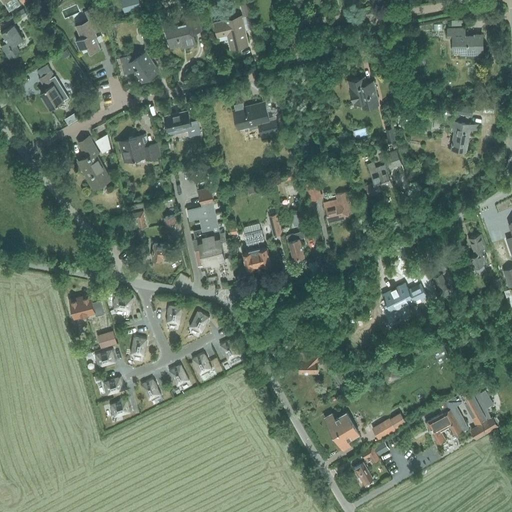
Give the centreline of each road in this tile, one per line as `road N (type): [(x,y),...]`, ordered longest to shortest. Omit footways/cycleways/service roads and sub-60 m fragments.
road 1 (residential): [(225,298),(269,281),(364,264),(511,190)]
road 2 (unclassified): [(349,511),(225,298)]
road 3 (residential): [(22,154),(121,105),(195,87)]
road 4 (residential): [(126,281),(124,269),(22,154)]
road 5 (residential): [(0,260),(126,281)]
road 6 (residential): [(392,18),(301,22),(296,58)]
